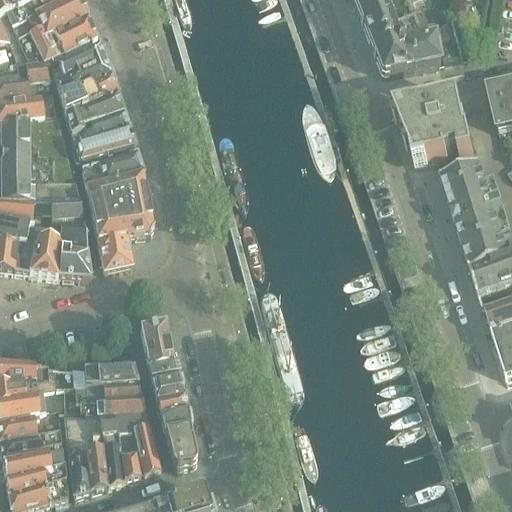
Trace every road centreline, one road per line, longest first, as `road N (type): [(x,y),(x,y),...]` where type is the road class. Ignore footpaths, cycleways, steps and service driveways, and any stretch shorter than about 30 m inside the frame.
road 1 (residential): [(481,418),(370,110)]
road 2 (residential): [(181,231),(103,0)]
road 3 (residential): [(170,496),(123,302)]
road 4 (residential): [(232,479),(192,286)]
road 5 (residential): [(511,76),(370,110)]
road 6 (residential): [(0,337),(123,302)]
road 7 (residential): [(370,110),(348,79),(320,0)]
